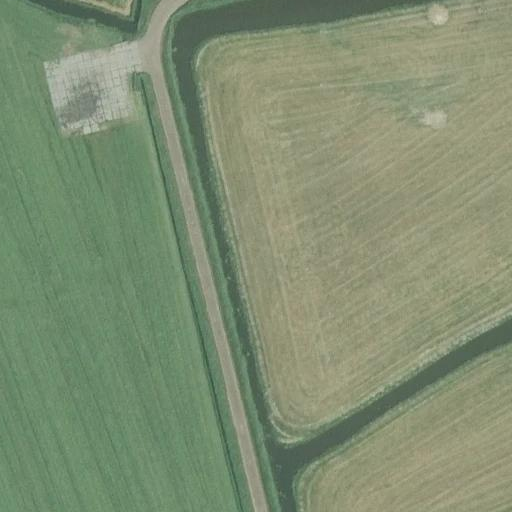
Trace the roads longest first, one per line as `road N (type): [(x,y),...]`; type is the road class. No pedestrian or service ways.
road 1 (track): [(157,46),(260,511)]
road 2 (track): [(0,306),(96,288),(130,255),(94,130),(92,74),(157,46)]
